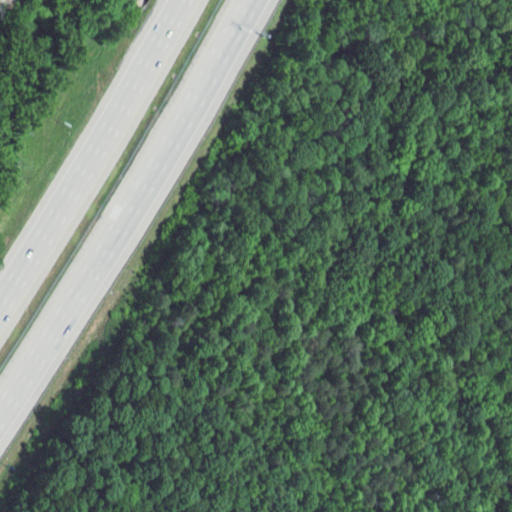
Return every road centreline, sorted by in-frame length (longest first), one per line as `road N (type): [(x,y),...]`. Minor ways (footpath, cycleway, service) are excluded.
road 1 (motorway): [(0,405),(243,0)]
road 2 (motorway): [(180,0),(0,306)]
